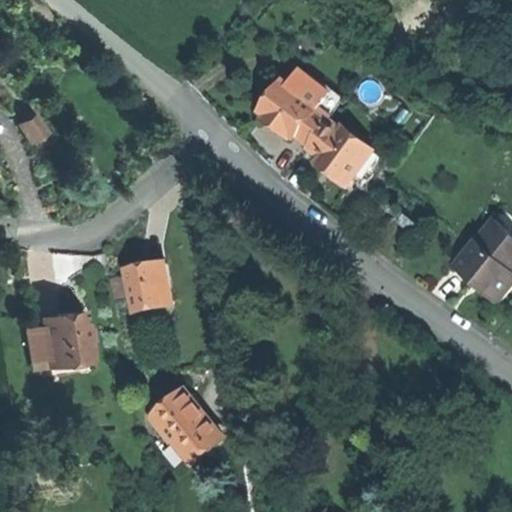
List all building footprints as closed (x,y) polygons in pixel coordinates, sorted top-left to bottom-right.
[(302,70),(291,85),(320,107),(332,93),(302,70)] [(320,107),(291,85),(289,83),(263,117),(278,129),(289,138),(302,139),(312,147),(333,120),(334,118),(320,107)] [(345,103),(332,93),(320,107),(334,118),(345,103)] [(35,107),(16,119),(30,140),(49,128),(35,107)] [(343,128),(333,120),(312,147),(310,148),(321,156),(320,161),(332,170),(353,186),(379,153),(347,128),(343,128)] [(401,220),(415,231),(421,224),(406,213),(401,220)] [(482,292),(498,305),(511,288),(511,235),(495,221),(455,269),(470,281),(474,276),(487,286),(482,292)] [(128,272),(135,312),(177,304),(170,265),(146,269),(128,272)] [(476,286),(482,292),(487,286),(474,276),(470,281),(476,286)] [(41,310),(49,358),(88,351),(80,304),(61,307),(41,310)] [(159,413),(193,455),(223,431),(201,404),(189,389),(159,413)]
